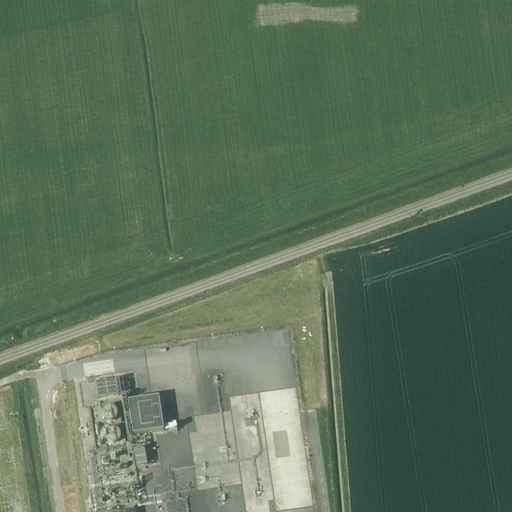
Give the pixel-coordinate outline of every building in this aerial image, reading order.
[(113,380),(81,383),(82,397),(93,396),(93,399),(115,397),(113,380)] [(213,415),(233,411),(230,396),(220,399),(217,384),(209,386),(209,388),(198,391),(200,399),(193,401),(196,414),(188,416),(190,425),(214,420),(213,415)] [(164,395),(124,401),(130,435),(163,429),(159,405),(165,404),(164,395)] [(192,489),(201,490),(205,468),(188,465),(187,470),(188,470),(186,481),(193,482),(192,489)] [(285,499),(277,500),(278,511),(305,511),(306,511),(303,507),(314,506),(313,499),(311,499),(310,493),(306,484),(292,481),(291,482),(283,486),(278,485),(277,491),(285,490),(284,493),(278,492),(277,492),(291,496),(293,499),(288,498),(285,499)] [(168,501),(169,511),(191,511),(189,498),(168,501)]
